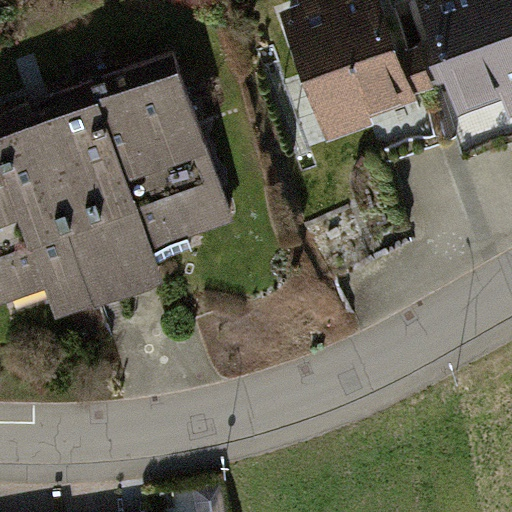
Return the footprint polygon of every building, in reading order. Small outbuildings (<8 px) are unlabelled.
[(285,0),(279,2),(327,134),(376,116),(372,107),(419,90),(416,84),(434,78),(417,32),(398,40),(383,0),(285,0)] [(511,0),(420,0),(430,28),(417,32),(434,78),(448,73),(460,106),(502,90),(509,110),(511,109),(511,0)] [(177,53),(94,83),(153,243),(234,214),(177,53)] [(94,83),(42,102),(111,291),(164,272),(153,243),(94,83)] [(42,102),(0,117),(0,158),(45,283),(55,311),(111,291),(42,102)] [(0,299),(45,283),(0,158),(0,299)]
